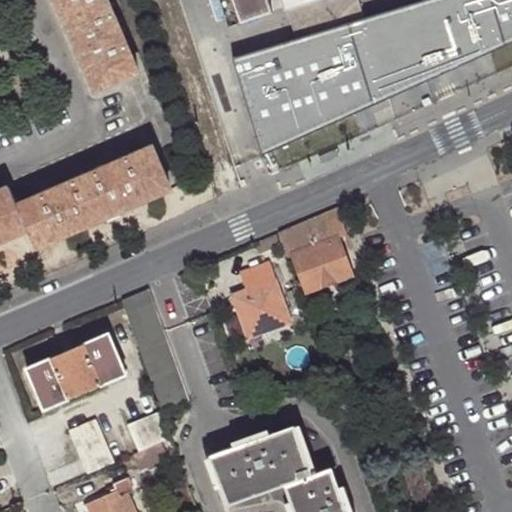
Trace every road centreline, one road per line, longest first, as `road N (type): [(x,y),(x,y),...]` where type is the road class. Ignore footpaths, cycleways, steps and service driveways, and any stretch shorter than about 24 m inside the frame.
road 1 (unclassified): [(154,268),(511,101)]
road 2 (residential): [(154,268),(210,421),(189,431),(218,511)]
road 3 (unknown): [(275,213),(202,0)]
road 4 (unclassified): [(0,337),(154,268)]
road 5 (unknown): [(0,448),(139,389)]
road 6 (residential): [(42,511),(0,397)]
